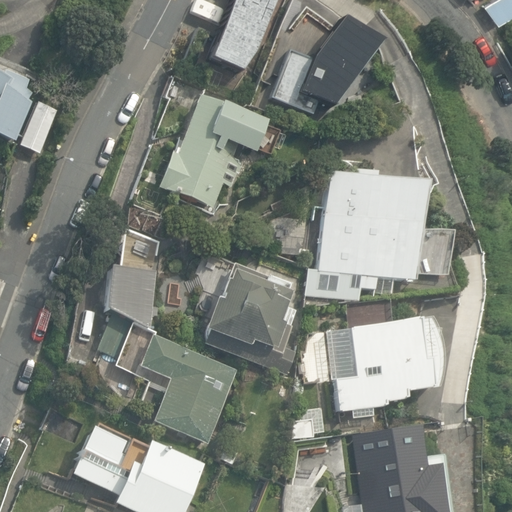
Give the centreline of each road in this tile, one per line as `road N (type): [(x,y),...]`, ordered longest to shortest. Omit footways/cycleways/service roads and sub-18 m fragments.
road 1 (residential): [(0,402),(88,158),(167,0)]
road 2 (residential): [(511,139),(478,63),(429,0)]
